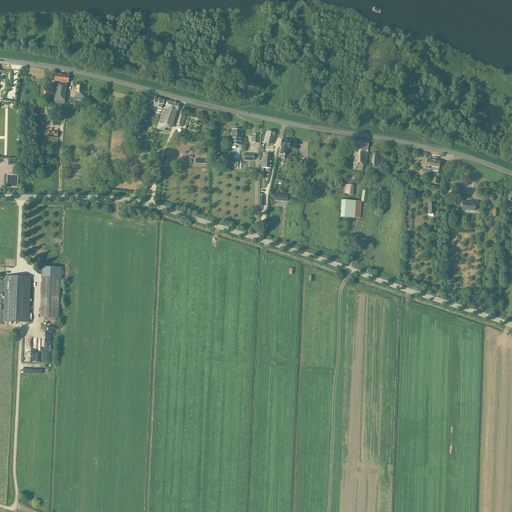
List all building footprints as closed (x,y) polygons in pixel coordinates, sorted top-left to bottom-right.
[(55,78),(54,88),(59,89),(59,85),(60,85),(62,76),(63,77),(63,75),(56,74),(55,78)] [(69,75),(63,75),(63,77),(62,76),(60,85),(59,85),(59,89),(54,88),(52,103),(64,104),(67,83),(68,83),(69,75)] [(76,98),(85,99),(86,87),(77,86),(76,98)] [(154,103),(153,106),(162,108),(163,105),(164,100),(155,97),(154,103)] [(159,124),(158,126),(171,130),(172,127),(177,111),(178,111),(179,104),(167,101),(165,108),(164,108),(159,124)] [(176,126),(182,128),(186,116),(180,114),(176,126)] [(242,130),(232,130),(231,145),(241,145),(242,130)] [(270,145),(271,141),(273,141),(275,133),(268,131),(265,143),(270,145)] [(290,142),(282,140),(280,146),(281,147),(280,155),(285,156),(287,148),(289,148),(290,142)] [(368,152),(368,148),(368,140),(355,140),(355,148),(354,148),(353,170),(363,171),(363,166),(367,166),(367,152),(368,152)] [(371,168),(379,169),(380,154),(372,153),(371,168)] [(263,172),(263,168),(271,169),(271,155),(263,155),(263,161),(260,161),(260,171),(263,172)] [(430,172),(433,173),(432,184),(437,184),(438,173),(438,170),(440,162),(427,159),(425,168),(431,169),(430,172)] [(354,185),(344,184),(343,194),(353,195),(354,185)] [(340,217),(360,218),(361,202),(341,201),(340,217)] [(475,206),(478,206),(478,201),(470,201),(470,203),(463,202),(462,211),(475,211),(475,206)] [(45,274),(45,277),(60,278),(61,268),(45,267),(45,274)] [(0,291),(5,292),(4,317),(4,322),(5,322),(28,323),(30,277),(6,276),(2,276),(2,275),(0,274),(0,291)] [(44,305),(43,318),(58,318),(59,306),(44,305)]
